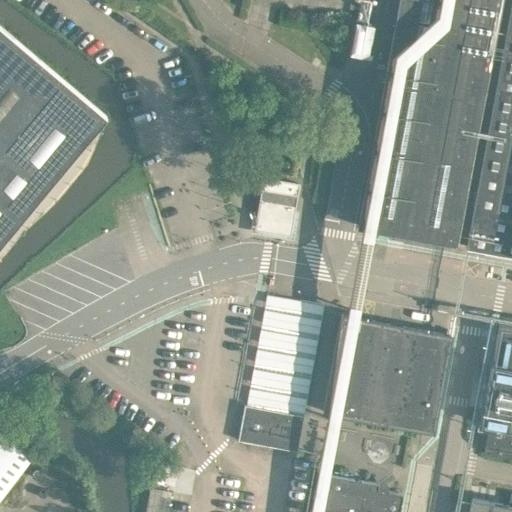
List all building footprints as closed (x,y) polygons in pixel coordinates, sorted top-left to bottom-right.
[(511,0),(398,0),(356,225),(455,243),(456,238),(466,240),(465,245),(511,253),(511,0)] [(0,242),(106,116),(0,25),(0,242)] [(257,215),(255,228),(289,233),(293,209),(298,183),(263,177),(258,209),(257,215)] [(266,294),(246,404),(303,415),(323,304),(266,294)] [(323,411),(415,428),(432,431),(450,335),(340,314),(323,411)] [(511,325),(498,323),(480,423),(511,428),(511,325)] [(303,415),(246,404),(244,404),(237,439),(296,450),(303,415)] [(483,429),(488,430),(484,452),(510,457),(511,450),(511,449),(511,430),(489,426),(489,427),(484,426),(483,429)] [(0,496),(32,455),(0,430),(0,496)] [(329,473),(322,511),(398,511),(402,491),(377,486),(378,482),(329,473)] [(144,511),(167,511),(171,490),(149,486),(144,511)] [(468,511),(511,511),(511,493),(510,493),(508,504),(471,498),(468,511)]
